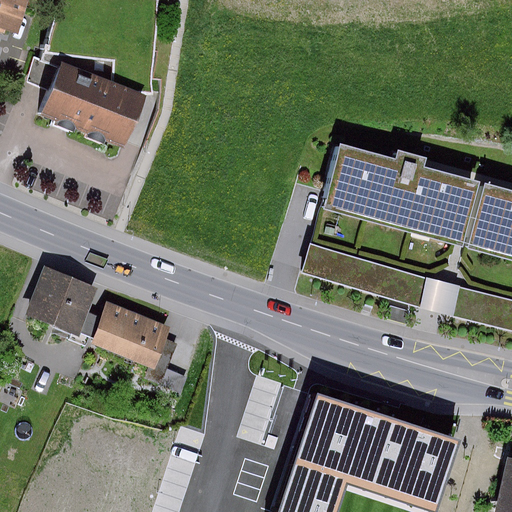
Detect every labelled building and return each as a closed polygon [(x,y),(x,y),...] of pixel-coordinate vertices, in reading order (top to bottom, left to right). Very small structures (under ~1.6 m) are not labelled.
[(0,0),(0,28),(19,34),(29,0),(0,0)] [(50,91),(39,117),(57,124),(56,127),(73,134),(74,131),(87,137),(86,140),(103,146),(104,143),(124,151),(145,98),(61,64),(59,68),(35,58),(27,82),(50,91)] [(381,159),(324,143),(306,208),(447,248),(465,182),(410,167),(412,158),(384,150),(381,159)] [(511,194),(470,183),(451,249),(511,265),(511,194)] [(511,333),(511,300),(301,244),(293,274),(511,333)] [(82,334),(94,338),(102,317),(90,313),(99,289),(45,267),(26,316),(80,337),(82,334)] [(94,338),(91,344),(155,369),(172,328),(108,302),(102,317),(94,338)] [(406,311),(386,306),(382,320),(402,325),(406,311)] [(437,511),(460,443),(317,395),(278,511),(437,511)] [(511,511),(511,461),(498,459),(486,511),(511,511)]
